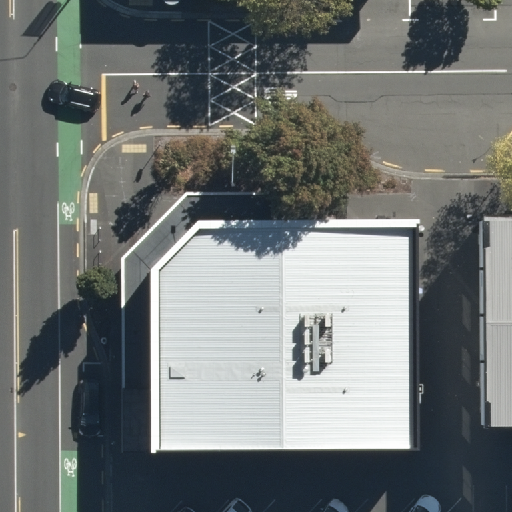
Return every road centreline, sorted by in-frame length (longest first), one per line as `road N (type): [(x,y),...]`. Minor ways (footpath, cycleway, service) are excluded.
road 1 (unclassified): [(511,71),(93,73),(13,83)]
road 2 (tertiary): [(13,83),(16,511)]
